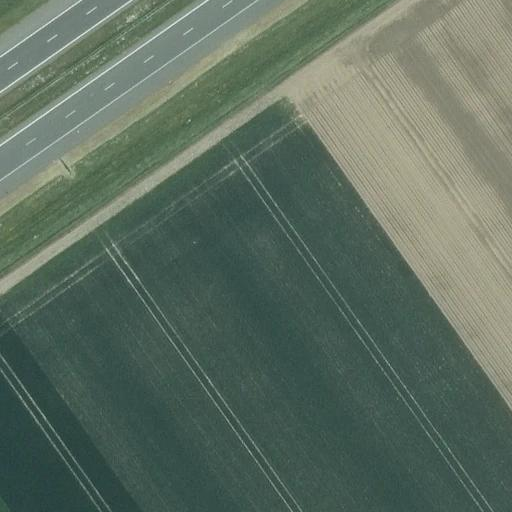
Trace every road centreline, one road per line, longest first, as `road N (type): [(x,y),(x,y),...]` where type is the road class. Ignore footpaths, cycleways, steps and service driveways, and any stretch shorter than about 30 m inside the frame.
road 1 (motorway): [(0,163),(233,0)]
road 2 (motorway): [(106,0),(0,74)]
